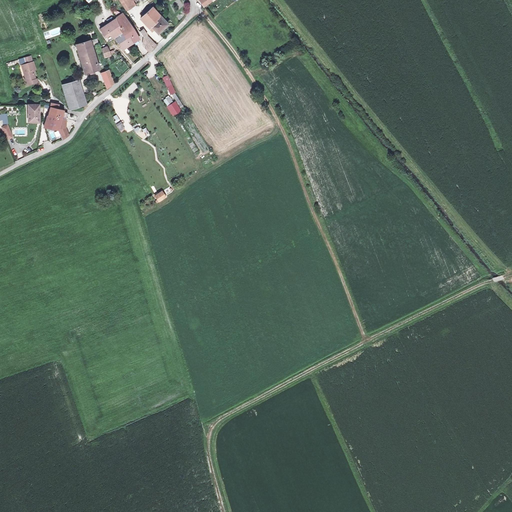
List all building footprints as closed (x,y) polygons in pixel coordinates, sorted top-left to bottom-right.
[(119,0),(124,10),(134,4),(132,0),(119,0)] [(168,23),(162,16),(157,21),(155,19),(160,15),(152,5),(140,16),(150,27),(152,25),(158,32),(168,23)] [(114,19),(122,32),(125,38),(128,36),(132,43),(137,39),(121,15),(114,19)] [(107,42),(113,38),(118,35),(122,32),(114,19),(99,29),(107,42)] [(45,39),(61,34),(59,27),(43,32),(45,39)] [(142,42),(144,44),(149,50),(155,45),(142,28),(138,31),(141,36),(142,42)] [(121,50),(132,43),(128,36),(125,38),(122,32),(118,35),(113,38),(121,50)] [(90,45),(88,40),(74,44),(83,73),(97,69),(90,45)] [(37,82),(36,77),(34,77),(31,69),(34,69),(32,61),(30,61),(28,54),(22,56),(24,63),(22,64),(23,69),(22,69),(25,81),(28,80),(30,84),(37,82)] [(102,81),(111,78),(107,69),(99,72),(102,81)] [(168,75),(162,78),(170,95),(176,93),(168,75)] [(111,78),(102,81),(105,89),(113,83),(111,78)] [(61,85),(68,108),(85,104),(77,80),(61,85)] [(164,100),(171,114),(178,111),(170,96),(164,100)] [(27,103),(27,121),(39,121),(38,103),(27,103)] [(46,115),(66,119),(67,119),(67,118),(65,117),(66,113),(63,112),(62,111),(62,110),(57,109),(56,109),(57,105),(49,103),(46,115)] [(64,128),(66,119),(46,115),(43,127),(57,130),(62,139),(67,135),(64,128)] [(116,124),(120,131),(125,128),(121,121),(116,124)] [(7,124),(2,126),(7,138),(11,136),(7,124)] [(165,195),(162,190),(154,194),(158,200),(165,195)]
